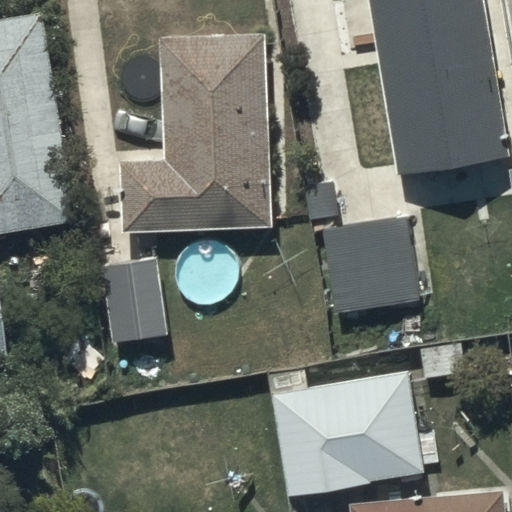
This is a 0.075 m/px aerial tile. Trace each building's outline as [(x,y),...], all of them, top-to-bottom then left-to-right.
[(511,152),(488,0),(369,0),(398,183),(511,165),(511,152)] [(36,26),(0,32),(0,245),(73,232),(36,26)] [(269,42),(161,45),(165,169),(124,170),(126,239),(275,234),(269,42)] [(408,223),(323,236),(336,319),(420,306),(408,223)] [(162,270),(106,277),(116,354),(172,347),(162,270)] [(411,377),(278,395),(292,502),(365,493),(364,490),(425,482),(411,377)] [(504,511),(504,500),(370,511),(504,511)]
